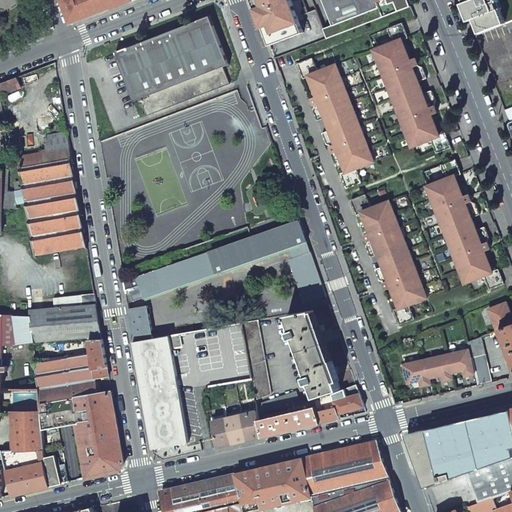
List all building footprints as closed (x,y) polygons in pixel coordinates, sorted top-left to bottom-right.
[(65,0),(74,24),(135,0),(65,0)] [(254,0),(259,15),(270,45),(304,33),(292,2),(291,0),(254,0)] [(323,29),(315,10),(307,13),(302,0),(298,0),(292,2),(304,33),(270,45),(275,59),(326,39),(323,29)] [(322,0),(332,26),(323,29),(326,39),(411,7),(408,0),(322,0)] [(511,0),(464,0),(466,5),(478,35),(511,21),(511,0)] [(211,16),(116,52),(135,101),(141,99),(144,107),(147,116),(230,84),(223,67),(229,65),(211,16)] [(436,153),(451,148),(451,147),(445,133),(443,134),(441,135),(432,115),(435,114),(438,113),(434,105),(435,102),(436,102),(432,92),(424,95),(418,80),(426,77),(422,67),(419,66),(416,58),(413,59),(411,60),(403,40),(405,39),(408,38),(403,23),(388,29),(393,43),(374,50),(412,147),(431,140),(436,153)] [(413,59),(405,39),(403,40),(411,60),(413,59)] [(309,78),(317,98),(315,99),(312,100),(315,107),(314,111),(317,121),(325,118),(328,125),(356,113),(337,65),(318,72),(313,58),(298,64),(304,80),(307,79),(309,78)] [(18,77),(0,83),(0,93),(1,96),(22,88),(18,77)] [(307,79),(315,99),(317,98),(309,78),(307,79)] [(375,162),(356,113),(328,125),(331,132),(323,135),(327,145),(331,147),(330,147),(333,155),(336,154),(339,152),(346,172),(343,172),(340,174),(346,189),(361,183),(356,169),(375,162)] [(443,134),(435,114),(432,115),(441,135),(443,134)] [(41,153),(21,157),(20,168),(23,181),(30,222),(36,255),(87,246),(70,146),(41,152),(41,153)] [(336,154),(343,172),(346,172),(339,152),(336,154)] [(427,186),(465,283),(484,276),(489,290),(504,284),(499,269),(493,271),(485,251),(491,249),(488,242),(487,242),(489,238),(485,228),(477,231),(472,216),(480,213),(475,203),(472,202),(469,194),(464,196),(456,176),(462,174),(456,159),(441,165),(446,179),(427,186)] [(23,181),(15,182),(17,191),(19,201),(22,223),(30,222),(23,181)] [(17,191),(8,192),(8,193),(3,193),(3,208),(11,208),(11,201),(19,201),(17,191)] [(378,253),(384,268),(376,271),(380,281),(383,282),(386,290),(391,288),(399,307),(393,310),(399,325),(414,319),(409,305),(428,298),(390,201),(371,208),(365,194),(351,200),(357,215),(362,213),(370,233),(365,235),(367,243),(366,246),(370,256),(378,253)] [(300,221),(124,282),(125,291),(129,289),(132,295),(134,301),(143,298),(144,299),(289,248),(307,242),(305,234),(300,221)] [(307,242),(289,248),(292,259),(289,260),(304,303),(326,295),(307,242)] [(511,313),(511,314),(507,302),(489,309),(497,331),(500,330),(511,325),(511,313)] [(97,305),(30,311),(30,315),(34,343),(88,338),(90,339),(103,339),(97,305)] [(148,306),(129,310),(134,342),(154,338),(148,306)] [(313,311),(288,315),(317,397),(340,389),(334,372),(321,333),(313,311)] [(14,315),(4,315),(3,345),(14,345),(14,315)] [(14,315),(14,345),(34,343),(30,315),(14,315)] [(258,321),(242,323),(253,379),(256,400),(271,395),(258,321)] [(511,325),(500,330),(506,346),(507,349),(511,362),(511,325)] [(154,338),(134,342),(153,449),(171,446),(189,443),(171,335),(154,338)] [(493,382),(481,337),(468,342),(471,349),(477,374),(479,385),(493,382)] [(103,339),(90,339),(92,352),(94,369),(108,367),(105,353),(103,339)] [(477,374),(471,349),(448,354),(452,374),(465,371),(466,377),(477,374)] [(92,352),(37,361),(40,389),(42,413),(43,430),(77,424),(86,478),(120,470),(124,464),(112,392),(97,394),(95,378),(94,369),(92,352)] [(452,374),(448,354),(426,359),(430,379),(442,376),(444,381),(453,379),(452,374)] [(404,364),(408,384),(414,382),(420,381),(422,387),(432,384),(430,379),(426,359),(404,364)] [(108,367),(94,369),(95,378),(109,376),(108,367)] [(357,385),(348,389),(349,391),(346,392),(348,397),(360,393),(357,385)] [(348,389),(331,395),(336,407),(339,414),(352,411),(365,407),(360,393),(348,397),(346,392),(349,391),(348,389)] [(330,401),(316,403),(317,406),(318,412),(336,407),(331,395),(328,396),(330,401)] [(292,430),(321,423),(318,412),(317,406),(308,408),(298,411),(298,410),(298,408),(285,410),(286,413),(268,418),(260,420),(263,437),(292,430)] [(336,407),(318,412),(321,423),(331,421),(341,419),(339,414),(336,407)] [(511,409),(406,434),(411,448),(425,488),(467,473),(479,503),(493,498),(511,490),(511,409)] [(228,418),(232,444),(233,444),(232,439),(238,438),(239,442),(243,442),(247,441),(242,415),(242,411),(234,413),(234,417),(228,418)] [(242,415),(247,441),(248,441),(247,436),(253,434),(254,439),(258,438),(263,437),(260,420),(259,417),(258,411),(242,415)] [(12,413),(14,446),(14,449),(14,451),(45,449),(43,430),(42,413),(12,413)] [(213,421),(217,442),(219,442),(223,441),(225,446),(229,445),(232,444),(228,418),(213,421)] [(316,506),(375,487),(373,482),(390,478),(377,441),(303,458),(309,482),(316,506)] [(14,451),(2,452),(7,471),(44,463),(43,458),(45,458),(45,449),(14,451)] [(45,458),(43,458),(44,463),(50,487),(62,484),(59,470),(55,455),(45,458)] [(245,503),(247,511),(249,511),(313,497),(303,458),(270,466),(236,474),(243,503),(245,503)] [(44,463),(7,471),(13,496),(31,491),(50,487),(44,463)] [(162,491),(166,511),(206,511),(243,503),(236,474),(162,491)] [(375,487),(316,506),(316,511),(401,511),(390,478),(373,482),(375,487)] [(511,511),(511,490),(493,498),(493,501),(496,509),(493,510),(494,511),(511,511)] [(479,503),(468,507),(470,511),(486,511),(486,504),(493,501),(493,498),(479,503)] [(247,511),(245,503),(243,503),(206,511),(247,511)]
